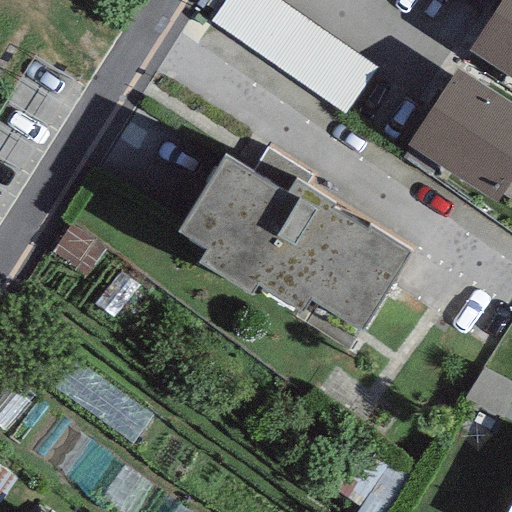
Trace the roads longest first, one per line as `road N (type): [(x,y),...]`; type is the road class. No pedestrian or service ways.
road 1 (unknown): [(153,23),(498,277)]
road 2 (residential): [(168,0),(0,266)]
